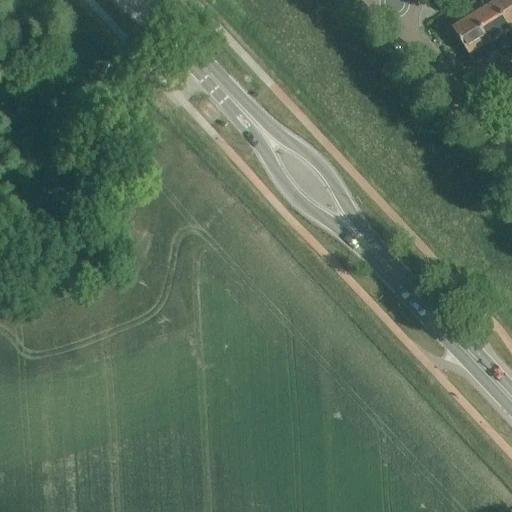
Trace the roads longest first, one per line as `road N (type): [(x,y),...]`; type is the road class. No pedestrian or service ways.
road 1 (primary): [(511,399),(357,233)]
road 2 (residential): [(506,160),(388,9)]
road 3 (primary): [(258,126),(140,0)]
road 4 (primary): [(258,126),(294,196),(357,233)]
road 5 (primary): [(357,233),(340,192),(314,160),(258,126)]
